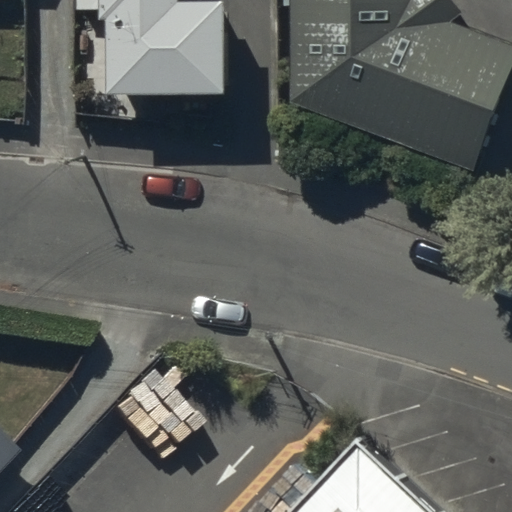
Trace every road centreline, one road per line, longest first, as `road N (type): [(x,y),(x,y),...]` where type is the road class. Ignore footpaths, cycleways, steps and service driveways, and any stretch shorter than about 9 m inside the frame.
road 1 (unclassified): [(0,219),(357,270),(511,336)]
road 2 (unknown): [(386,374),(230,511)]
